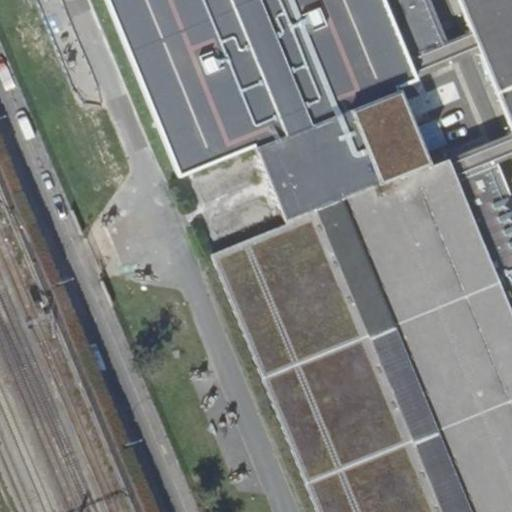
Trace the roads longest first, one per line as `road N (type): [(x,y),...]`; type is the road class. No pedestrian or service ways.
road 1 (residential): [(0,87),(177,511)]
road 2 (unknown): [(445,0),(511,168)]
